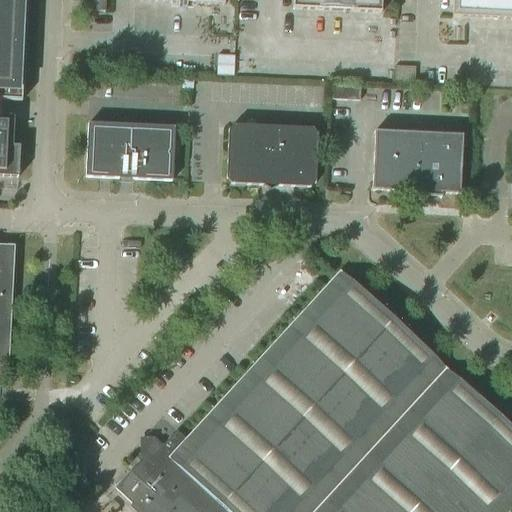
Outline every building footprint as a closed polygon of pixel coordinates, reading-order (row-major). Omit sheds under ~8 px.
[(0,0),(0,177),(17,178),(19,147),(12,147),(13,118),(0,117),(0,101),(21,102),(26,0),(0,0)] [(105,13),(105,1),(94,0),(93,12),(105,13)] [(292,0),(292,10),(380,14),(381,0),(292,0)] [(511,0),(452,0),(452,18),(511,20),(511,0)] [(234,77),(235,59),(217,58),(216,76),(234,77)] [(394,70),(394,85),(414,86),(415,70),(394,70)] [(359,102),(360,88),(332,87),(331,101),(359,102)] [(174,129),(122,127),(88,125),(85,179),(171,183),(174,129)] [(313,130),(264,128),(232,127),(232,128),(229,131),(228,131),(225,181),(226,181),(230,185),(230,186),(279,188),(310,189),(310,188),(314,185),(315,185),(317,135),(316,135),(313,131),(313,130)] [(424,198),(427,199),(441,199),(441,195),(459,196),(462,137),(374,132),(371,192),(424,194),(424,198)] [(0,368),(8,368),(14,247),(1,247),(0,246),(0,368)] [(325,274),(333,266),(325,258),(317,266),(325,274)] [(140,461),(129,473),(115,489),(139,511),(510,511),(511,510),(511,430),(339,272),(185,440),(176,431),(163,445),(155,438),(148,446),(139,438),(131,448),(140,455),(137,459),(140,461)] [(114,511),(119,508),(112,502),(102,511),(114,511)]
